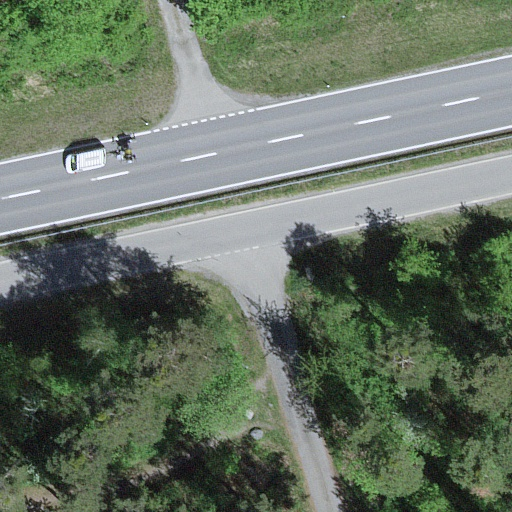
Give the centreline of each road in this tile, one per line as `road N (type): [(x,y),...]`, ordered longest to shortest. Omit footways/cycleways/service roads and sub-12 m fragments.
road 1 (primary): [(511,94),(0,199)]
road 2 (unclassified): [(511,185),(0,283)]
road 3 (track): [(236,238),(325,511)]
road 4 (track): [(174,0),(217,155)]
